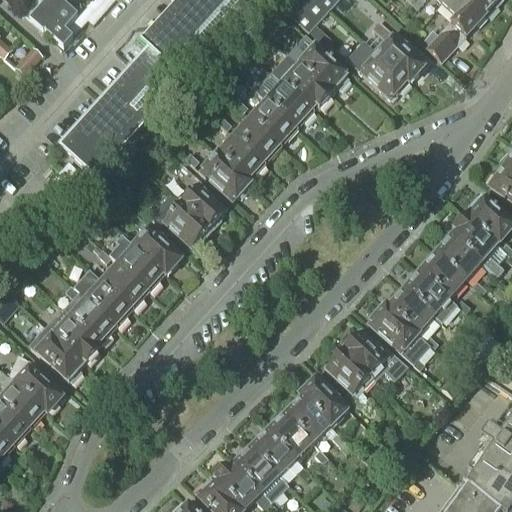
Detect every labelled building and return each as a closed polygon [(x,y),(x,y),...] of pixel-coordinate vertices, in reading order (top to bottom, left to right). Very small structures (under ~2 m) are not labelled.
[(72,44),(65,37),(78,23),(52,0),(41,0),(23,21),(43,38),(44,37),(63,54),(72,44)] [(196,0),(146,56),(149,58),(59,155),(96,187),(185,89),(185,90),(267,1),(268,0),(196,0)] [(112,0),(98,0),(78,23),(65,37),(72,44),(73,45),(90,27),(94,30),(118,4),(112,0)] [(290,21),(309,0),(268,0),(267,1),(290,21)] [(345,1),(344,0),(309,0),(290,21),(289,22),(292,24),(309,39),(316,32),(329,18),(345,1)] [(429,0),(442,12),(453,0),(429,0)] [(438,42),(454,58),(487,23),(490,25),(499,15),(497,12),(502,7),(500,6),(501,5),(495,0),(478,0),(455,25),(455,24),(438,42)] [(453,0),(442,12),(455,24),(455,25),(478,0),(453,0)] [(424,6),(420,2),(412,11),(417,15),(424,6)] [(261,39),(272,27),(260,15),(249,27),(261,39)] [(361,46),(361,47),(377,62),(409,90),(426,72),(394,43),(378,27),(371,34),(388,50),(377,61),(361,46)] [(316,32),(309,39),(319,50),(324,54),(331,46),(316,32)] [(242,53),(248,47),(237,37),(231,44),(242,53)] [(442,71),(454,58),(438,42),(426,55),(442,71)] [(337,94),(340,96),(348,87),(346,85),(347,83),(316,54),(316,53),(305,43),(288,63),(294,68),(301,75),(331,102),(333,99),(337,94)] [(0,59),(4,63),(11,55),(6,50),(0,44),(0,59)] [(409,91),(409,90),(377,62),(361,47),(345,64),(390,106),(399,97),(400,99),(408,90),(409,91)] [(222,51),(214,60),(222,67),(230,58),(222,51)] [(14,74),(24,83),(42,62),(32,53),(14,74)] [(216,73),(221,67),(216,62),(216,63),(209,70),(214,75),(216,73)] [(281,89),(313,119),(314,118),(311,116),(315,112),(319,115),(331,102),(301,75),(294,68),(288,63),(271,80),(281,89)] [(313,119),(281,89),(271,80),(262,91),(254,83),(247,90),(265,107),(295,135),(297,136),(298,136),(295,133),(301,127),(304,129),(313,119)] [(29,88),(24,83),(22,81),(6,98),(14,105),(29,88)] [(177,125),(193,108),(184,100),(168,117),(177,125)] [(232,111),(241,120),(246,114),(237,106),(232,111)] [(288,147),(297,136),(295,135),(265,107),(249,125),(280,154),(281,153),(279,151),(285,145),(288,147)] [(231,131),(222,123),(217,128),(226,137),(231,131)] [(249,125),(232,144),(263,173),(265,171),(263,169),(269,162),(271,165),(280,154),(249,125)] [(137,142),(130,149),(142,160),(149,153),(137,142)] [(255,182),(263,173),(232,144),(216,161),(249,190),(246,187),(253,180),(255,182)] [(198,167),(189,159),(184,164),(193,173),(198,167)] [(232,209),(249,190),(216,161),(200,179),(232,209)] [(503,175),(511,181),(511,162),(511,163),(509,162),(501,173),(503,175)] [(67,169),(47,191),(57,199),(77,178),(67,169)] [(511,211),(511,181),(503,175),(498,183),(496,181),(489,191),(491,193),(489,195),(511,211)] [(85,208),(89,211),(94,216),(105,203),(102,200),(108,193),(103,189),(99,193),(85,208)] [(179,211),(210,239),(220,227),(218,226),(225,219),(194,191),(186,199),(188,202),(179,211)] [(464,221),(463,222),(495,250),(511,231),(481,204),(480,206),(477,204),(469,213),(471,215),(465,222),(464,221)] [(174,207),(157,226),(191,256),(198,249),(199,250),(210,239),(179,211),(174,207)] [(89,211),(75,226),(82,233),(96,218),(94,216),(89,211)] [(143,228),(135,220),(130,225),(138,233),(143,228)] [(452,243),(481,270),(482,270),(496,283),(502,276),(496,270),(505,259),(500,255),(494,250),(495,250),(463,222),(452,236),(455,239),(452,242),(452,243)] [(150,234),(133,253),(163,281),(166,283),(183,264),(150,234)] [(57,247),(48,239),(45,243),(43,245),(52,253),(57,247)] [(433,259),(465,288),(481,270),(452,243),(449,241),(439,252),(442,254),(436,261),(433,259)] [(500,255),(505,259),(509,263),(511,259),(511,255),(505,250),(500,255)] [(133,253),(117,271),(149,300),(158,289),(156,288),(163,281),(133,253)] [(110,264),(101,255),(96,261),(105,269),(110,264)] [(33,277),(42,267),(32,259),(23,269),(33,277)] [(426,272),(419,279),(449,307),(465,288),(433,259),(424,270),(426,272)] [(117,271),(101,289),(130,316),(132,318),(142,307),(140,305),(146,298),(148,300),(149,300),(117,271)] [(402,294),(401,295),(433,324),(449,307),(419,279),(417,277),(408,288),(410,290),(404,297),(402,294)] [(11,303),(27,285),(20,278),(3,296),(11,303)] [(86,284),(75,297),(85,306),(115,333),(114,334),(116,336),(126,325),(124,323),(130,316),(101,289),(93,282),(89,287),(86,284)] [(485,296),(476,288),(471,294),(481,302),(485,296)] [(72,307),(62,318),(98,351),(98,352),(100,353),(110,342),(108,340),(114,334),(115,333),(85,306),(75,297),(70,292),(63,300),(72,307)] [(388,314),(388,315),(418,342),(433,324),(401,295),(392,306),(394,308),(388,314)] [(3,297),(0,301),(0,323),(3,327),(18,311),(3,297)] [(470,314),(460,306),(455,312),(465,320),(470,314)] [(385,312),(368,331),(419,377),(423,372),(424,371),(418,366),(429,353),(424,347),(417,342),(418,342),(388,315),(385,312)] [(60,317),(44,334),(55,344),(82,370),(85,372),(98,358),(95,355),(98,352),(98,351),(62,318),(60,317)] [(38,362),(68,390),(70,388),(72,390),(80,380),(78,378),(85,372),(82,370),(55,344),(44,334),(28,352),(38,362)] [(352,346),(342,357),(370,385),(376,390),(385,380),(394,389),(408,374),(378,348),(373,353),(360,340),(353,347),(352,346)] [(427,343),(424,347),(429,353),(433,355),(438,350),(428,342),(427,343)] [(360,395),(370,385),(342,357),(331,368),(332,369),(325,376),(356,405),(363,398),(360,395)] [(1,378),(0,379),(27,403),(31,402),(34,405),(33,409),(44,419),(46,422),(64,403),(25,367),(17,364),(9,386),(1,378)] [(452,405),(468,387),(456,376),(440,394),(452,405)] [(0,388),(9,397),(0,406),(0,410),(11,420),(15,419),(18,422),(18,426),(28,436),(44,419),(33,409),(34,405),(31,402),(27,403),(0,379),(0,378),(0,388)] [(302,405),(331,434),(348,416),(317,385),(300,402),(302,405)] [(285,421),(314,451),(331,434),(302,405),(296,411),(294,409),(284,420),(285,421)] [(381,418),(367,406),(362,411),(371,419),(369,420),(375,425),(381,418)] [(12,453),(28,436),(18,426),(18,422),(15,419),(11,420),(0,410),(0,439),(2,441),(1,443),(12,453)] [(266,436),(268,439),(296,468),(314,451),(285,421),(279,428),(277,426),(266,436)] [(424,423),(419,429),(425,435),(431,429),(424,423)] [(467,498),(466,500),(474,507),(481,511),(511,511),(511,431),(500,449),(488,441),(480,453),(492,461),(467,498)] [(0,466),(12,453),(1,443),(2,441),(0,439),(0,466)] [(260,443),(250,453),(251,454),(280,484),(286,489),(297,478),(302,473),(296,468),(268,439),(262,445),(260,443)] [(351,453),(336,439),(331,445),(345,459),(351,453)] [(398,467),(381,450),(364,467),(381,484),(398,467)] [(232,470),(234,472),(263,501),(269,507),(271,509),(288,493),(285,490),(286,489),(280,484),(251,455),(245,461),(243,459),(232,470)] [(313,461),(322,470),(327,464),(319,456),(313,461)] [(263,501),(234,472),(230,475),(227,472),(214,486),(215,487),(239,511),(245,511),(253,505),(259,511),(263,511),(269,507),(263,501)] [(302,473),(297,478),(305,486),(311,481),(302,473)] [(198,503),(197,504),(203,511),(239,511),(215,487),(208,493),(205,491),(204,492),(195,501),(198,503)] [(375,495),(367,488),(359,497),(367,504),(375,495)] [(481,511),(474,507),(466,500),(463,497),(460,501),(461,501),(453,511),(481,511)] [(356,501),(346,511),(360,511),(364,508),(356,501)]
